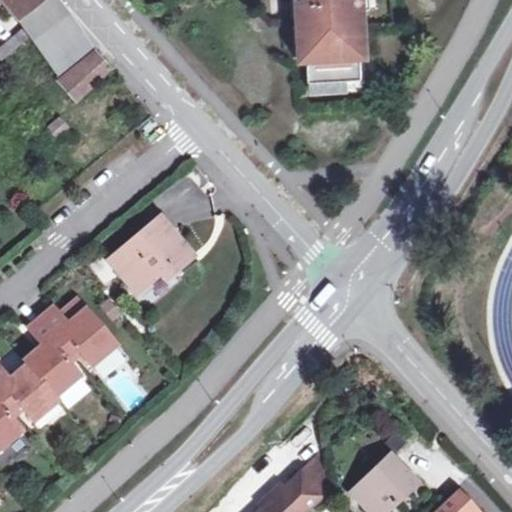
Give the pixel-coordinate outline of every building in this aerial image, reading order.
[(70,77),(86,94),(111,71),(97,55),(94,53),(56,3),(55,2),(53,0),(0,0),(0,2),(21,29),(29,39),(64,83),(70,77)] [(297,0),(297,2),(301,2),(301,15),(304,15),(306,55),(311,55),(312,79),(313,79),(363,75),(362,52),(367,51),(365,5),(364,0),(297,0)] [(29,39),(21,29),(0,47),(0,60),(1,62),(29,39)] [(0,89),(1,92),(12,82),(0,68),(0,89)] [(363,75),(313,79),(313,87),(351,85),(350,81),(363,80),(363,75)] [(70,77),(64,83),(59,87),(75,104),(86,94),(70,77)] [(50,114),(25,141),(64,178),(89,151),(50,114)] [(145,275),(151,283),(163,273),(168,279),(191,258),(158,219),(110,261),(131,286),(145,275)] [(138,294),(151,283),(145,275),(131,286),(138,294)] [(76,354),(81,349),(85,353),(95,366),(120,345),(80,298),(67,309),(76,320),(71,324),(57,306),(31,328),(46,345),(28,361),(31,365),(13,380),(0,364),(0,451),(1,453),(26,432),(15,419),(12,415),(17,410),(23,406),(26,410),(37,422),(62,401),(58,397),(84,375),(73,363),(70,359),(76,354)] [(76,354),(79,358),(85,353),(81,349),(76,354)] [(73,363),(79,358),(76,354),(70,359),(73,363)] [(17,410),(21,414),(26,410),(23,406),(17,410)] [(15,419),(21,414),(17,410),(12,415),(15,419)] [(387,511),(417,484),(391,455),(352,493),(369,511),(387,511)] [(303,511),(328,489),(322,460),(319,456),(259,511),(303,511)] [(458,495),(439,511),(474,511),(475,511),(474,511),(464,511),(462,509),(467,504),(458,495)]
